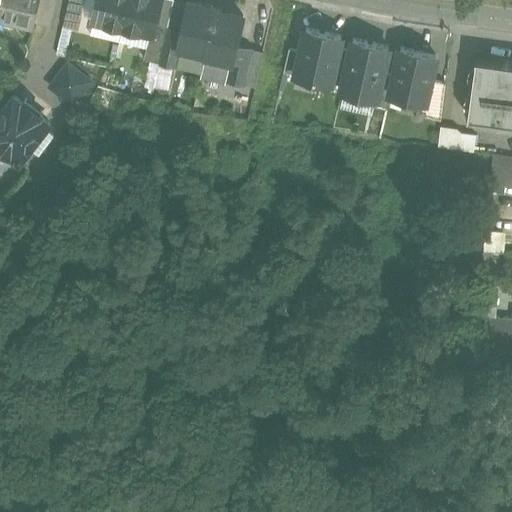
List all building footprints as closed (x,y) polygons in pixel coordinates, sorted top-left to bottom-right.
[(0,0),(0,11),(16,15),(15,20),(35,25),(40,0),(0,0)] [(69,0),(68,9),(84,13),(86,0),(69,0)] [(129,0),(97,0),(94,17),(124,24),(129,0)] [(161,0),(129,0),(124,24),(152,30),(155,31),(157,23),(161,0)] [(189,0),(183,29),(180,45),(181,45),(206,51),(206,53),(207,53),(218,6),(190,0),(189,0)] [(244,14),(218,8),(218,6),(207,53),(233,60),(234,60),(238,44),(244,14)] [(157,23),(155,31),(152,30),(145,57),(160,61),(168,26),(157,23)] [(183,29),(168,26),(160,61),(176,65),(181,45),(180,45),(183,29)] [(342,35),(307,27),(302,49),(297,73),(332,81),(340,46),(342,35)] [(390,45),(354,37),(352,48),(344,84),(343,88),(377,96),(378,96),(384,71),(390,45)] [(238,44),(234,60),(233,60),(229,79),(245,83),(253,47),(238,44)] [(352,48),(340,46),(332,81),(344,84),(352,48)] [(437,54),(402,46),(396,73),(391,92),(425,100),(427,100),(432,78),(437,54)] [(265,50),(253,47),(245,83),(257,85),(265,50)] [(302,49),(290,47),(285,70),(297,73),(302,49)] [(511,61),(475,57),(468,116),(511,121),(511,61)] [(69,62),(52,84),(74,101),(91,79),(69,62)] [(396,73),(384,71),(378,96),(377,96),(375,105),(388,108),(391,92),(396,73)] [(447,82),(432,78),(427,100),(425,100),(422,112),(442,117),(447,82)] [(15,94),(0,113),(0,158),(8,157),(12,152),(21,159),(50,121),(15,94)] [(465,147),(466,136),(457,127),(441,125),(439,144),(465,147)] [(511,155),(494,153),(491,183),(511,185),(511,155)]
